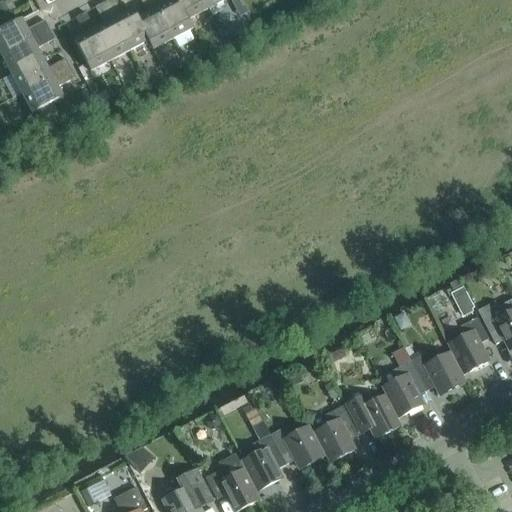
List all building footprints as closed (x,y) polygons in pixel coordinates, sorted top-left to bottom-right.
[(138,20),(139,19),(134,10),(123,16),(114,0),(111,0),(104,4),(130,52),(148,42),(149,41),(138,20)] [(173,40),(151,0),(139,0),(147,15),(139,19),(138,20),(149,41),(148,42),(153,51),(173,40)] [(176,0),(175,0),(166,5),(163,0),(151,0),(173,40),(193,29),(188,21),(176,0)] [(207,11),(201,0),(176,0),(188,21),(207,11)] [(201,0),(207,11),(227,0),(226,0),(201,0)] [(130,52),(104,4),(95,8),(104,26),(95,31),(94,31),(110,62),(130,52)] [(94,31),(95,31),(86,13),(76,19),(85,36),(74,42),(90,72),(110,62),(94,31)] [(0,53),(2,56),(49,31),(44,21),(27,31),(21,20),(0,31),(0,53)] [(54,40),(49,31),(2,56),(12,76),(42,59),(37,50),(54,40)] [(22,95),(70,69),(65,60),(47,69),(42,59),(12,76),(22,95)] [(75,79),(70,69),(22,95),(33,115),(35,114),(41,126),(59,117),(52,104),(63,99),(57,88),(75,79)] [(0,125),(0,147),(9,143),(0,125)] [(462,321),(476,314),(463,291),(450,298),(462,321)] [(495,303),(477,312),(491,339),(495,346),(505,341),(510,352),(511,351),(511,300),(498,308),(495,303)] [(479,346),(488,341),(477,319),(459,328),(464,337),(449,344),(453,351),(459,363),(454,366),(460,378),(488,364),(479,346)] [(459,363),(453,351),(433,362),(429,353),(411,362),(422,384),(432,379),(441,397),(464,385),(460,378),(454,366),(459,363)] [(411,362),(379,379),(387,395),(394,407),(389,409),(395,421),(422,407),(413,389),(422,384),(411,362)] [(299,376),(286,382),(290,389),(302,383),(299,376)] [(331,383),(324,387),(330,399),(338,396),(331,383)] [(364,396),(346,405),(357,427),(367,422),(376,440),(399,428),(395,421),(389,409),(394,407),(387,395),(368,405),(364,396)] [(344,434),(354,429),(343,407),(325,416),(330,425),(310,435),(316,447),(321,445),(328,457),(331,464),(354,452),(344,434)] [(209,416),(205,423),(209,431),(217,431),(221,423),(217,416),(209,416)] [(316,447),(310,435),(307,428),(292,435),(288,427),(270,436),(281,458),(291,452),(301,471),(328,457),(321,445),(316,447)] [(257,454),(243,461),(247,469),(253,480),(248,483),(255,495),(281,481),(272,463),(281,458),(270,436),(253,445),(257,454)] [(221,471),(205,479),(216,501),(226,496),(234,511),(238,511),(258,502),(255,495),(248,483),(253,480),(247,469),(242,471),(234,455),(218,464),(221,471)] [(175,495),(163,502),(168,511),(200,511),(214,505),(209,495),(197,471),(170,485),(175,495)] [(139,511),(146,509),(143,502),(136,489),(113,500),(119,511),(123,511),(124,511),(123,511),(139,511)] [(87,490),(80,494),(87,508),(94,505),(87,490)]
